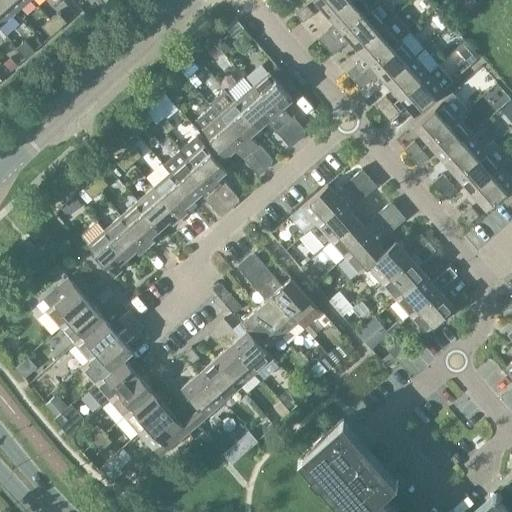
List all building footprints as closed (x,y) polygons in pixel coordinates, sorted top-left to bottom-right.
[(0,0),(0,26),(16,12),(5,0),(0,0)] [(5,0),(16,12),(29,0),(5,0)] [(316,0),(329,14),(345,0),(316,0)] [(345,0),(329,14),(343,31),(372,6),(367,0),(345,0)] [(378,0),(372,6),(343,31),(358,47),(387,22),(396,14),(384,0),(378,0)] [(473,0),(454,0),(450,4),(460,15),(474,2),(473,0)] [(296,14),(303,22),(313,13),(306,5),(296,14)] [(59,12),(50,19),(59,30),(68,22),(59,12)] [(440,12),(433,18),(442,29),(450,22),(440,12)] [(387,22),(358,47),(372,64),(401,38),(410,30),(396,14),(387,22)] [(59,30),(50,19),(42,26),(51,36),(59,30)] [(318,39),(325,47),(335,38),(328,30),(318,39)] [(222,31),(212,40),(221,49),(227,44),(227,36),(222,31)] [(335,38),(325,47),(332,55),(342,46),(335,38)] [(372,64),(386,80),(415,55),(401,38),(372,64)] [(26,40),(17,48),(26,58),(35,51),(26,40)] [(212,41),(206,46),(214,54),(219,49),(212,41)] [(471,44),(461,53),(472,65),(480,57),(481,56),(471,44)] [(202,48),(196,54),(208,68),(214,62),(202,48)] [(386,80),(401,96),(429,71),(415,55),(386,80)] [(3,63),(10,72),(17,65),(10,57),(3,63)] [(191,59),(180,69),(187,77),(198,67),(191,59)] [(346,72),(354,80),(364,71),(357,63),(346,72)] [(429,71),(401,96),(415,113),(444,88),(453,81),(438,64),(429,71)] [(270,71),(253,86),(285,122),(292,116),(283,106),(293,97),(270,71)] [(364,71),(354,80),(361,88),(371,79),(364,71)] [(194,73),(188,78),(193,84),(195,85),(201,80),(194,73)] [(168,79),(160,86),(166,94),(170,98),(178,91),(168,79)] [(253,86),(237,100),(260,126),(268,119),(277,129),(285,122),(253,86)] [(443,100),(415,125),(418,129),(430,142),(445,129),(458,117),(467,109),(453,92),(443,100)] [(375,105),(382,113),(392,104),(385,96),(375,105)] [(237,100),(220,115),(252,151),(259,144),(251,134),(260,126),(237,100)] [(382,113),(389,121),(400,112),(392,104),(382,113)] [(235,148),(244,158),(252,151),(220,115),(212,106),(196,120),(204,129),(203,129),(226,156),(235,148)] [(140,115),(148,123),(153,119),(145,110),(140,115)] [(166,117),(157,124),(162,129),(166,134),(175,127),(166,117)] [(430,142),(444,159),(473,133),(458,117),(430,142)] [(289,145),(298,137),(285,122),(277,129),(276,130),(289,145)] [(152,129),(149,131),(158,141),(166,134),(162,129),(157,124),(152,129)] [(444,159),(458,175),(487,150),(473,133),(444,159)] [(197,136),(180,150),(213,188),(221,181),(218,177),(227,169),(197,136)] [(404,150),(411,158),(421,149),(414,141),(404,150)] [(487,150),(458,175),(462,179),(472,191),(501,166),(510,158),(496,142),(487,150)] [(259,144),(252,151),(267,167),(274,161),(259,144)] [(133,145),(125,152),(134,163),(142,156),(133,145)] [(421,149),(411,158),(418,166),(428,157),(421,149)] [(164,165),(171,172),(194,198),(202,191),(206,195),(213,188),(180,150),(164,165)] [(252,151),(244,158),(259,174),(267,167),(252,151)] [(134,163),(125,152),(116,159),(125,170),(134,163)] [(511,178),(501,166),(472,191),(487,208),(500,197),(507,205),(511,200),(511,178)] [(346,184),(353,192),(369,178),(362,170),(346,184)] [(171,172),(154,187),(181,217),(188,210),(185,206),(194,198),(171,172)] [(100,174),(92,181),(101,191),(109,184),(100,174)] [(433,183),(441,191),(450,182),(443,174),(433,183)] [(369,178),(353,192),(360,200),(376,187),(369,178)] [(223,179),(221,181),(213,188),(230,207),(239,198),(223,179)] [(101,191),(92,181),(84,188),(93,199),(101,191)] [(450,182),(441,191),(448,199),(458,190),(450,182)] [(302,206),(317,223),(353,192),(346,184),(336,193),(328,184),(302,206)] [(154,187),(138,201),(161,227),(170,219),(173,223),(181,217),(154,187)] [(230,207),(213,188),(206,195),(204,196),(220,215),(230,207)] [(317,223),(310,229),(317,237),(321,240),(326,240),(330,238),(331,240),(357,217),(349,208),(360,200),(353,192),(343,200),(317,223)] [(67,203),(61,208),(65,214),(71,214),(81,206),(74,197),(70,200),(67,203)] [(138,201),(122,215),(148,245),(156,238),(152,235),(161,227),(138,201)] [(374,216),(375,217),(381,224),(397,211),(390,202),(374,216)] [(462,216),(469,223),(479,215),(472,207),(462,216)] [(397,211),(381,224),(388,232),(389,233),(405,219),(397,211)] [(122,215),(106,229),(128,256),(137,248),(140,252),(148,245),(122,215)] [(331,240),(345,256),(381,224),(375,217),(365,226),(357,217),(331,240)] [(360,273),(368,266),(386,250),(385,249),(378,241),(388,232),(381,224),(345,256),(360,273)] [(128,256),(106,229),(89,244),(115,274),(123,267),(120,263),(128,256)] [(411,241),(418,249),(428,241),(421,233),(411,241)] [(368,266),(382,282),(411,257),(396,240),(385,249),(386,250),(368,266)] [(418,249),(410,256),(411,257),(418,264),(423,260),(424,261),(436,250),(432,246),(428,241),(418,249)] [(255,253),(247,261),(267,284),(276,277),(255,253)] [(382,282),(397,299),(425,273),(411,257),(382,282)] [(259,292),(267,284),(247,261),(238,268),(259,292)] [(440,274),(432,281),(439,289),(447,282),(457,274),(451,266),(450,266),(440,274)] [(397,299),(411,315),(440,290),(439,289),(432,281),(425,273),(397,299)] [(60,286),(43,300),(49,307),(47,310),(61,326),(90,301),(69,277),(60,286)] [(274,292),(299,321),(305,328),(322,313),(291,277),(282,284),(276,277),(267,284),(274,292)] [(114,294),(107,286),(97,295),(104,303),(114,294)] [(440,290),(411,315),(425,332),(455,307),(440,290)] [(340,291),(330,299),(343,315),(353,307),(340,291)] [(274,292),(258,306),(283,335),(299,321),(274,292)] [(225,303),(234,313),(243,306),(234,296),(225,303)] [(61,326),(76,343),(104,318),(90,301),(61,326)] [(241,321),(248,329),(266,350),(267,349),(283,335),(258,306),(241,321)] [(120,320),(126,328),(136,320),(129,312),(120,320)] [(76,343),(90,359),(118,334),(104,318),(76,343)] [(225,318),(216,325),(226,336),(234,329),(225,318)] [(388,333),(375,318),(359,333),(371,348),(388,333)] [(136,320),(126,328),(133,336),(142,327),(136,320)] [(226,336),(216,325),(208,332),(218,343),(226,336)] [(90,359),(81,366),(96,382),(104,375),(125,357),(125,358),(133,351),(125,342),(133,336),(126,328),(126,327),(118,334),(90,359)] [(234,329),(226,336),(232,343),(231,344),(256,372),(274,357),(267,349),(266,350),(248,329),(240,335),(234,329)] [(345,340),(328,354),(329,355),(336,363),(353,348),(345,340)] [(391,352),(396,357),(406,348),(399,341),(388,349),(391,352)] [(231,344),(215,358),(240,387),(256,372),(231,344)] [(184,354),(193,364),(201,357),(192,347),(184,354)] [(388,364),(396,357),(391,352),(383,359),(388,364)] [(329,368),(336,363),(329,355),(323,361),(329,368)] [(96,382),(89,389),(103,406),(111,399),(139,374),(125,358),(125,357),(104,375),(96,382)] [(215,358),(199,372),(224,401),(240,387),(215,358)] [(22,362),(15,367),(22,376),(29,370),(22,362)] [(224,401),(199,372),(182,386),(200,407),(191,416),(198,424),(224,401)] [(111,399),(125,416),(154,390),(139,374),(111,399)] [(44,376),(32,387),(33,388),(44,400),(56,389),(44,376)] [(308,384),(303,389),(309,395),(314,390),(310,385),(308,384)] [(125,416),(139,432),(168,407),(154,390),(125,416)] [(57,395),(47,404),(57,416),(68,406),(58,394),(57,395)] [(55,418),(70,435),(85,422),(70,405),(55,418)] [(168,407),(139,432),(154,449),(160,456),(180,439),(189,431),(183,423),(175,414),(170,409),(168,407)] [(186,420),(183,423),(189,431),(192,428),(198,424),(191,416),(186,420)] [(510,511),(494,493),(472,511),(398,511),(383,494),(399,481),(344,419),(299,458),(346,511),(510,511)] [(88,433),(95,442),(106,434),(98,425),(88,433)] [(258,440),(263,436),(256,428),(251,432),(258,440)] [(106,434),(95,442),(102,449),(112,440),(106,434)] [(228,447),(223,452),(232,463),(238,458),(228,447)] [(121,468),(112,458),(102,467),(112,479),(122,470),(121,468)]
